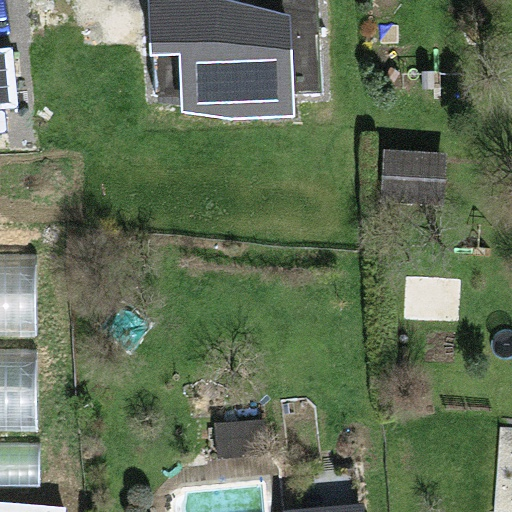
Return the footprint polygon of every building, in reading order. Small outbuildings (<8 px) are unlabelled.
[(230,0),(144,0),(149,120),(231,129),(296,123),(292,16),(230,0)] [(0,111),(23,110),(16,48),(0,48),(0,111)] [(439,164),(377,162),(375,211),(437,213),(439,164)] [(35,264),(0,263),(0,332),(34,331),(35,264)] [(33,357),(0,356),(0,426),(38,427),(33,357)] [(38,446),(0,446),(0,487),(39,488),(38,446)]
